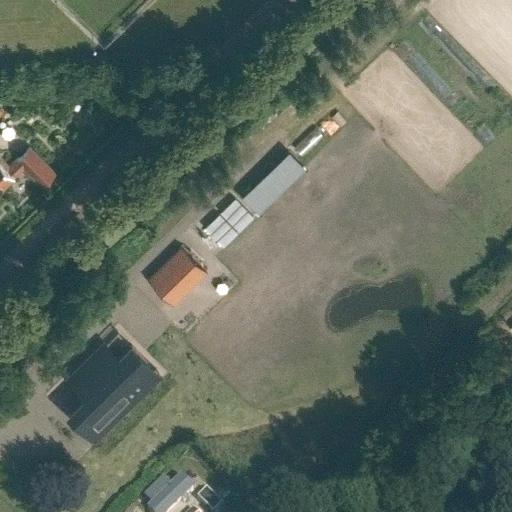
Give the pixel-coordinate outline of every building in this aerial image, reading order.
[(0,156),(0,189),(23,166),(42,185),(55,172),(29,146),(9,165),(0,156)] [(191,196),(204,182),(191,170),(178,183),(183,188),(177,193),(184,200),(189,194),(191,196)] [(172,304),(207,270),(181,245),(147,278),(172,304)] [(0,294),(4,299),(11,292),(6,287),(0,292),(0,294)] [(187,337),(218,306),(207,294),(175,325),(187,337)] [(178,335),(150,306),(139,317),(167,345),(178,335)] [(102,379),(83,398),(100,415),(110,405),(121,417),(165,373),(152,361),(166,346),(148,328),(133,342),(116,325),(82,359),(102,379)] [(154,511),(182,511),(194,500),(192,499),(198,493),(184,480),(154,511)] [(209,511),(216,511),(221,507),(207,492),(198,501),(209,511)]
